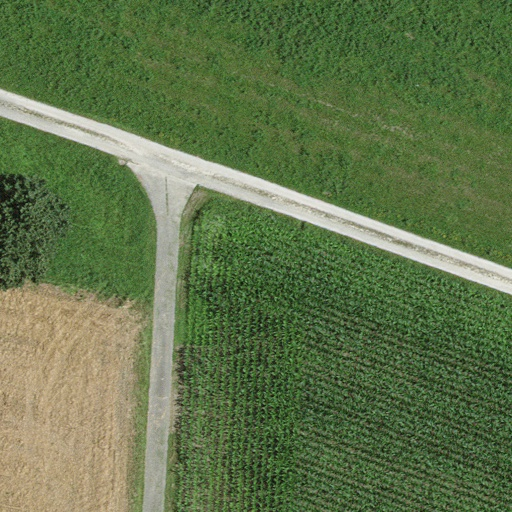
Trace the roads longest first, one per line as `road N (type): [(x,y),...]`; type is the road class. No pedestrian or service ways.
road 1 (track): [(511,288),(0,106)]
road 2 (track): [(154,511),(172,169)]
